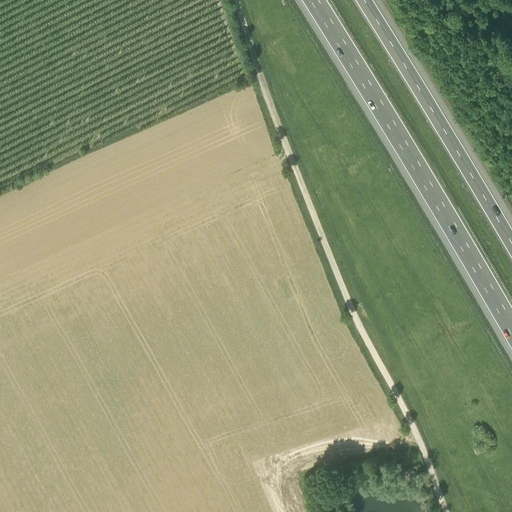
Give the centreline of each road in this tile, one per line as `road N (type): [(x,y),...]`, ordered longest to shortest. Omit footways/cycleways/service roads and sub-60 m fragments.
road 1 (track): [(235,0),(332,263),(446,511)]
road 2 (motorway): [(309,0),(511,335)]
road 3 (motorway): [(511,246),(365,0)]
